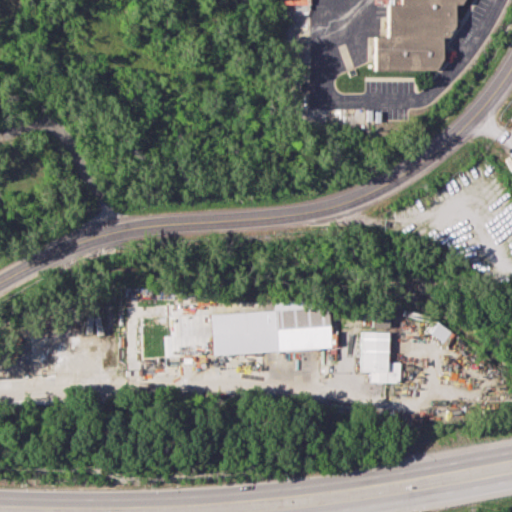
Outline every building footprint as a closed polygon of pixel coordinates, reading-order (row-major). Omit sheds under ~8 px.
[(371,70),(438,70),(438,37),(452,37),(452,4),(466,4),(465,0),(397,0),(398,4),(384,4),(384,36),(371,36),(371,70)] [(271,352),(327,348),(325,307),(269,311),(271,352)] [(369,325),(385,326),(386,311),(370,310),(369,325)] [(440,342),(449,331),(433,318),(424,329),(440,342)] [(357,329),(355,370),(368,371),(368,381),(397,382),(398,361),(385,361),(387,331),(357,329)]
